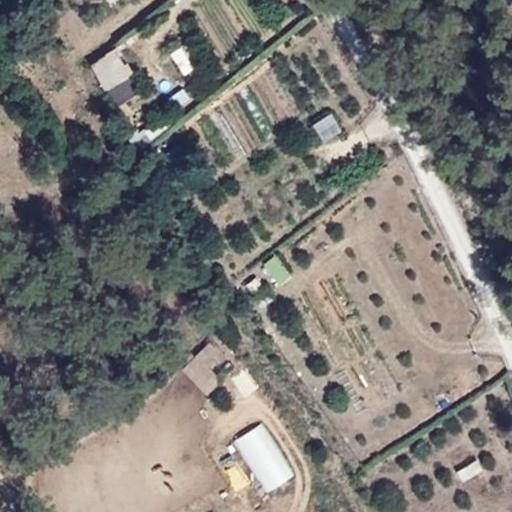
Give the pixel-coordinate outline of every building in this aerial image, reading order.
[(120,45),(89,62),(114,106),(144,89),(120,45)] [(183,45),(169,54),(183,77),(197,68),(183,45)] [(330,113),(310,124),(322,144),(342,133),(330,113)] [(274,253),(261,264),(279,286),(292,275),(274,253)] [(180,367),(203,397),(221,383),(209,368),(223,357),(212,342),(180,367)] [(242,397),(258,388),(244,366),(229,376),(242,397)] [(232,441),(265,494),(294,476),(262,423),(232,441)] [(460,482),(483,473),(478,460),(455,469),(460,482)]
